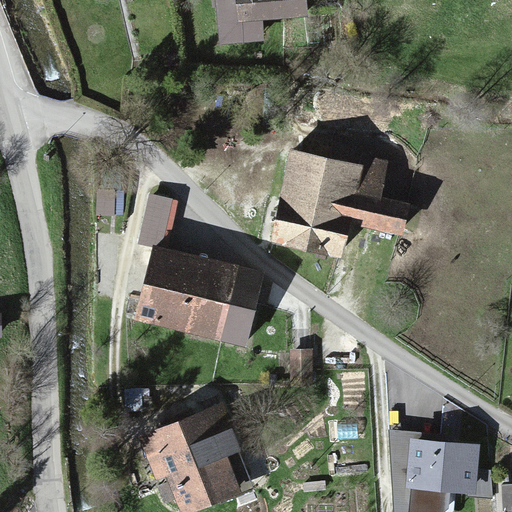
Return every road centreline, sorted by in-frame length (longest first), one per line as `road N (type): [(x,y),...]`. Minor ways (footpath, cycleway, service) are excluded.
road 1 (residential): [(5,113),(82,121),(127,139),(257,256),(378,342)]
road 2 (tertiary): [(5,113),(36,268),(54,511)]
road 3 (residential): [(378,342),(386,511)]
road 4 (residential): [(378,342),(511,425)]
